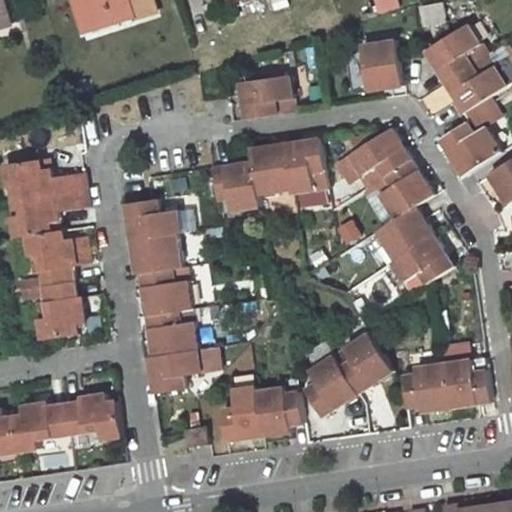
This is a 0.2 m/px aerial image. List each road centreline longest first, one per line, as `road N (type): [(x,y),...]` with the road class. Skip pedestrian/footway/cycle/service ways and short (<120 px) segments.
road 1 (residential): [(511,405),(486,237),(414,111),(105,138)]
road 2 (unclassified): [(511,452),(155,511)]
road 3 (residential): [(135,351),(105,138)]
road 4 (residential): [(155,511),(135,351)]
road 5 (residential): [(135,351),(0,369)]
